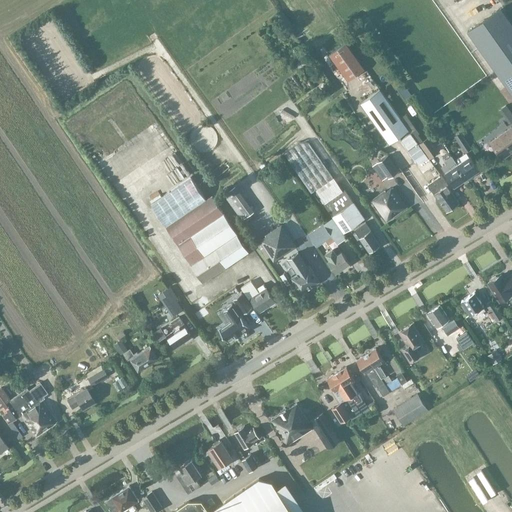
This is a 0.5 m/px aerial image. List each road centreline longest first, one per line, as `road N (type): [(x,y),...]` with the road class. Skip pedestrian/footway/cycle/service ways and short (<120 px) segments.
road 1 (tertiary): [(11,511),(511,211)]
road 2 (unknown): [(383,511),(316,507),(269,471),(213,495),(187,495),(164,483),(137,447)]
road 3 (unknown): [(302,337),(254,267),(198,286),(157,239)]
road 4 (unknown): [(81,469),(49,387),(0,323)]
